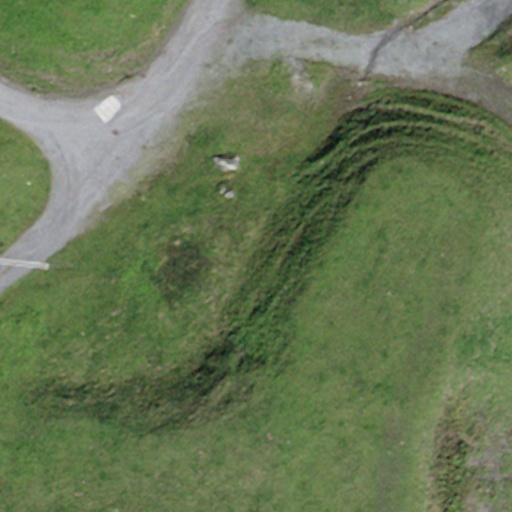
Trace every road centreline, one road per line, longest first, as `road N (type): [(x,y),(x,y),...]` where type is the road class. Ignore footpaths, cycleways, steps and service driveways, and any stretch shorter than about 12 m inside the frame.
road 1 (track): [(112,167),(0,268)]
road 2 (track): [(112,167),(0,99)]
